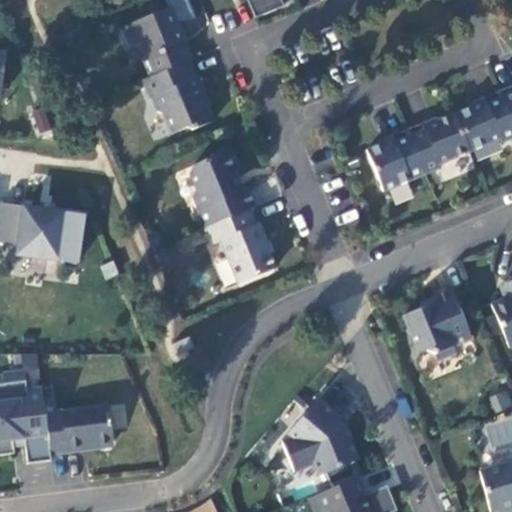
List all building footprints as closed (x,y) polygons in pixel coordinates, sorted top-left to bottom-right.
[(191,64),(176,29),(195,21),(186,0),(169,0),(165,2),(169,11),(133,26),(147,59),(141,61),(149,81),(189,64),(191,64)] [(246,0),(255,19),(283,7),(279,0),(246,0)] [(195,82),(189,64),(149,81),(142,84),(156,112),(165,120),(172,137),(186,131),(190,134),(213,124),(205,106),(206,100),(198,81),(195,82)] [(511,94),(503,99),(511,120),(511,94)] [(501,144),(511,139),(511,120),(503,99),(487,105),(486,102),(454,115),(470,153),(500,140),(501,144)] [(438,165),(470,153),(454,115),(423,128),(424,132),(409,138),(425,176),(440,169),(438,165)] [(383,193),(425,176),(409,138),(395,144),(393,140),(366,151),(383,193)] [(191,200),(204,231),(247,212),(253,210),(246,193),(238,188),(233,177),(237,170),(230,154),(222,151),(213,154),(208,162),(194,167),(189,175),(196,191),(191,200)] [(83,212),(0,200),(0,238),(17,241),(16,252),(76,261),(83,212)] [(252,226),(247,212),(204,231),(208,241),(217,248),(233,288),(271,272),(260,246),(261,240),(256,229),(252,226)] [(509,347),(511,345),(511,279),(509,281),(511,289),(511,294),(491,303),(509,347)] [(470,338),(449,289),(432,297),(434,302),(402,315),(418,352),(426,349),(436,354),(438,360),(455,353),(452,346),(470,338)] [(192,348),(188,338),(171,345),(175,356),(192,348)] [(0,452),(13,451),(11,438),(23,437),(26,461),(50,459),(49,453),(44,412),(40,385),(25,387),(23,368),(1,370),(3,381),(0,381),(0,452)] [(511,405),(507,389),(488,395),(493,412),(511,405)] [(316,398),(280,440),(293,471),(313,463),(318,475),(356,460),(343,427),(340,428),(334,422),(339,417),(316,398)] [(87,406),(44,412),(49,453),(84,448),(83,444),(93,443),(98,447),(108,446),(112,441),(106,399),(86,401),(87,406)] [(511,511),(511,462),(479,471),(490,511),(511,511)] [(391,511),(395,510),(391,500),(384,502),(378,488),(363,495),(355,478),(307,498),(313,511),(391,511)] [(391,500),(384,485),(378,488),(384,502),(391,500)]
